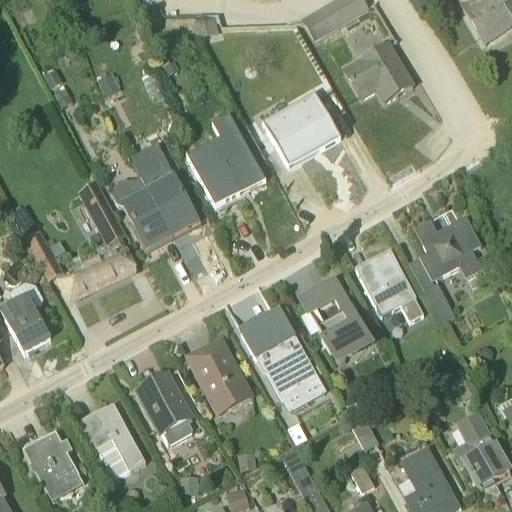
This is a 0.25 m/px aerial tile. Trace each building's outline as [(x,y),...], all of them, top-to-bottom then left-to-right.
[(320,41),(367,13),(359,0),(349,0),(305,27),(314,43),(315,44),(320,41)] [(482,46),(511,27),(511,7),(507,0),(494,0),(465,18),(482,46)] [(214,22),(193,28),(198,43),(218,38),(214,22)] [(413,91),(388,49),(360,66),(359,65),(343,74),(361,105),(376,96),(383,108),(413,91)] [(174,76),(170,69),(163,74),(167,81),(174,76)] [(103,97),(118,90),(111,78),(97,85),(103,97)] [(287,172),(339,143),(313,98),(262,128),(287,172)] [(216,211),(239,199),(236,194),(263,180),(236,131),(217,141),(224,156),(195,172),(216,211)] [(149,197),(172,241),(197,228),(174,184),(149,197)] [(172,241),(149,197),(146,198),(139,185),(136,187),(121,188),(113,200),(119,210),(124,211),(147,254),(172,241)] [(107,251),(126,241),(97,187),(78,197),(107,251)] [(49,285),(63,278),(40,235),(25,210),(13,217),(27,242),(26,242),(49,285)] [(481,249),(465,220),(436,237),(430,225),(413,235),(427,259),(418,263),(432,287),(459,271),(466,283),(483,274),(472,254),(481,249)] [(424,318),(415,303),(417,302),(391,255),(356,275),(382,322),(401,311),(410,326),(424,318)] [(71,304),(132,274),(122,256),(62,286),(71,304)] [(343,300),(335,285),(301,305),(308,318),(300,322),(310,340),(318,336),(322,344),(320,345),(328,360),(346,349),(350,356),(369,346),(351,314),(355,312),(347,297),(343,300)] [(25,360),(51,345),(34,314),(42,309),(43,303),(36,290),(26,287),(12,294),(9,300),(14,309),(11,311),(15,319),(8,323),(25,360)] [(441,328),(455,320),(438,288),(434,290),(424,296),(441,328)] [(274,321),(270,323),(269,321),(265,323),(266,325),(247,335),(246,334),(243,336),(241,337),(256,364),(259,362),(282,404),(317,384),(279,315),(275,318),(274,318),(273,319),(274,321)] [(240,380),(222,349),(190,367),(210,402),(208,403),(219,422),(254,402),(241,379),(240,380)] [(486,365),(490,363),(492,359),(490,355),(486,353),(482,355),(480,359),(482,364),(486,365)] [(423,377),(420,364),(406,367),(409,380),(423,377)] [(190,424),(166,381),(138,397),(162,440),(162,439),(167,449),(171,451),(192,439),(193,435),(189,428),(192,427),(191,424),(190,424)] [(478,396),(471,382),(454,391),(462,405),(478,396)] [(146,467),(114,410),(78,430),(94,456),(98,454),(114,484),(129,476),(130,477),(146,467)] [(348,423),(351,429),(362,423),(360,417),(348,423)] [(477,494),(508,476),(476,418),(455,429),(465,448),(454,454),(477,494)] [(364,422),(362,423),(351,429),(365,456),(379,448),(364,422)] [(301,435),(291,440),(297,450),(306,445),(301,435)] [(62,449),(56,438),(23,457),(46,499),(79,481),(67,459),(72,456),(67,446),(62,449)] [(410,511),(452,511),(459,509),(427,452),(401,466),(418,496),(405,502),(410,511)] [(256,472),(254,458),(237,461),(240,475),(256,472)] [(81,465),(73,469),(78,479),(87,475),(81,465)] [(309,511),(327,511),(303,469),(289,477),(309,511)] [(362,498),(375,491),(363,470),(350,476),(362,498)] [(197,498),(197,481),(181,481),(181,498),(197,498)] [(248,511),(243,492),(226,497),(230,511),(248,511)]
